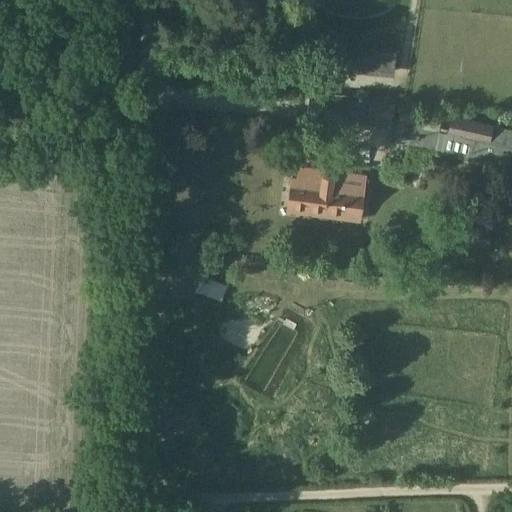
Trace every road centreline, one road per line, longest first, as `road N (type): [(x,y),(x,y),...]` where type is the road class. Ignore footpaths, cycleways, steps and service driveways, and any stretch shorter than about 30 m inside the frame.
road 1 (track): [(153,0),(135,432),(144,468),(161,487)]
road 2 (track): [(161,487),(213,498),(511,483)]
